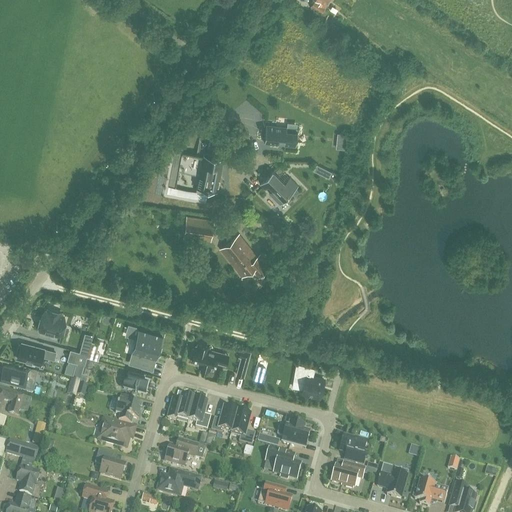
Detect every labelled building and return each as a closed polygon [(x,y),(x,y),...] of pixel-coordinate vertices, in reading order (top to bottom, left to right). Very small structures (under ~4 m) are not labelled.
[(314,0),(311,6),(320,13),(327,4),(329,0),(314,0)] [(191,120),(188,145),(197,146),(200,121),(191,120)] [(286,130),(287,127),(276,126),(266,125),(264,143),(278,144),(278,141),(284,141),(284,145),(286,145),(286,149),(295,150),(295,146),(296,146),(297,131),(297,132),(286,130)] [(217,190),(223,160),(203,156),(182,152),(178,172),(199,176),(197,186),(195,193),(213,197),(214,189),(217,190)] [(320,164),(317,169),(332,175),(334,170),(320,164)] [(271,171),(258,184),(264,190),(268,186),(272,190),(269,194),(279,205),(298,187),(289,178),(284,184),(271,171)] [(211,242),(214,220),(186,216),(183,238),(211,242)] [(260,275),(270,267),(260,254),(257,257),(239,234),(221,249),(242,275),(254,267),(260,275)] [(189,280),(194,275),(187,269),(183,275),(189,280)] [(40,317),(41,318),(40,322),(38,323),(40,331),(58,336),(64,330),(62,328),(63,325),(65,324),(63,316),(60,315),(61,313),(48,309),(47,312),(45,311),(40,317)] [(150,358),(154,359),(155,355),(157,355),(159,348),(157,347),(161,336),(153,334),(148,332),(140,330),(135,349),(137,350),(134,362),(148,366),(150,358)] [(88,354),(91,342),(83,340),(79,352),(88,354)] [(56,352),(21,343),(21,345),(19,344),(17,352),(19,352),(17,358),(27,361),(27,363),(34,365),(35,363),(40,365),(42,356),(54,359),(56,352)] [(209,347),(198,344),(197,347),(196,346),(195,349),(192,349),(190,358),(193,359),(192,362),(199,364),(199,366),(210,369),(211,367),(213,367),(215,362),(220,363),(222,353),(208,350),(209,347)] [(243,350),(237,375),(244,376),(250,352),(243,350)] [(88,354),(79,352),(76,351),(73,362),(77,363),(73,379),(80,381),(88,354)] [(311,397),(319,399),(324,380),(311,376),(313,369),(315,369),(296,363),(296,364),(298,365),(293,380),(304,383),(303,386),(301,394),(311,396),(311,397)] [(4,375),(1,384),(27,391),(32,393),(35,383),(27,381),(29,374),(15,370),(3,367),(1,374),(4,375)] [(144,375),(128,370),(123,389),(146,395),(147,389),(149,382),(142,380),(143,376),(144,376),(144,375)] [(77,395),(84,397),(87,385),(80,384),(77,395)] [(9,414),(17,417),(23,398),(6,392),(4,401),(13,404),(9,414)] [(118,421),(131,424),(133,418),(138,420),(140,413),(139,413),(141,406),(136,404),(137,401),(121,396),(120,400),(119,399),(115,414),(120,415),(118,421)] [(179,407),(171,405),(170,412),(177,414),(176,418),(188,421),(194,400),(193,400),(193,398),(187,396),(187,398),(182,397),(179,407)] [(194,400),(188,421),(196,423),(195,427),(206,430),(206,431),(207,431),(211,417),(210,417),(204,415),(207,404),(205,403),(205,401),(200,400),(199,401),(194,400)] [(231,435),(237,412),(233,411),(234,409),(227,407),(227,409),(225,408),(222,420),(214,418),(211,431),(222,434),(223,431),(231,433),(231,435)] [(237,412),(231,435),(240,437),(239,443),(252,446),(255,433),(246,431),(250,416),(248,415),(248,413),(242,412),(241,414),(237,413),(238,412),(237,412)] [(101,428),(98,440),(124,448),(127,437),(125,436),(127,432),(125,432),(127,425),(101,418),(98,427),(101,428)] [(306,426),(289,421),(288,425),(286,425),(285,427),(279,426),(277,436),(283,438),(281,444),(306,450),(311,431),(305,430),(306,426)] [(354,455),(352,461),(363,464),(367,452),(364,451),(367,441),(356,438),(356,439),(344,436),(340,451),(346,453),(354,455)] [(17,456),(21,444),(10,441),(6,453),(17,456)] [(195,456),(198,446),(182,441),(180,447),(178,448),(170,445),(165,461),(172,463),(172,464),(177,466),(179,465),(184,467),(186,460),(188,461),(190,459),(191,455),(195,456)] [(21,444),(17,456),(35,461),(38,449),(21,444)] [(287,480),(288,478),(297,480),(301,465),(281,460),(283,453),(269,449),(265,462),(276,465),(273,474),(281,476),(280,478),(287,480)] [(99,450),(95,464),(103,466),(100,474),(121,480),(125,465),(111,461),(113,455),(99,450)] [(452,456),(449,465),(457,468),(460,458),(452,456)] [(365,468),(344,462),(342,468),(336,466),(331,482),(346,486),(345,487),(353,489),(353,488),(354,488),(357,478),(362,479),(365,468)] [(395,468),(383,465),(377,486),(392,491),(391,497),(400,499),(407,476),(394,473),(395,468)] [(34,486),(36,486),(39,473),(20,467),(16,480),(22,482),(19,492),(32,495),(34,486)] [(201,478),(170,470),(169,477),(161,475),(157,491),(180,497),(183,487),(198,491),(201,478)] [(420,502),(419,505),(429,508),(431,502),(434,503),(436,502),(436,501),(437,501),(444,503),(448,492),(447,492),(448,489),(440,487),(439,490),(435,488),(436,485),(420,480),(417,491),(415,490),(413,497),(415,498),(414,500),(420,502)] [(228,485),(214,481),(212,488),(226,492),(228,485)] [(266,484),(264,491),(269,492),(267,497),(265,506),(288,511),(292,498),(284,496),(274,493),(275,487),(266,484)] [(468,488),(455,484),(451,500),(458,502),(455,511),(471,511),(472,511),(473,511),(475,505),(474,504),(476,497),(466,494),(468,488)] [(86,486),(82,498),(93,501),(89,511),(111,511),(114,504),(97,499),(99,490),(86,486)] [(151,496),(143,494),(141,501),(150,503),(151,496)] [(30,499),(18,496),(15,505),(10,504),(7,511),(27,511),(29,509),(27,509),(30,499)]
